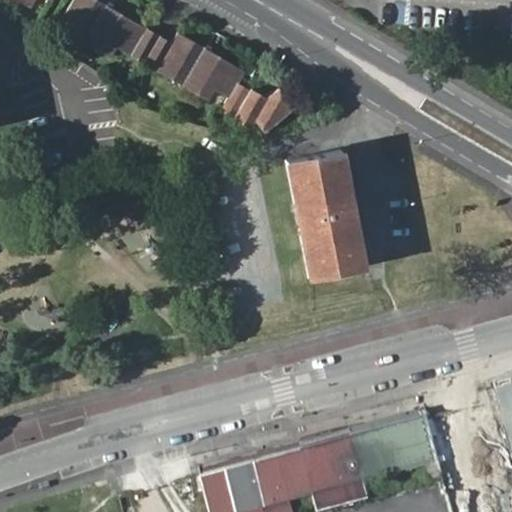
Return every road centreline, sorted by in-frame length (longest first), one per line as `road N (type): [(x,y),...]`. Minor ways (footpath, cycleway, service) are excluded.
road 1 (residential): [(0,476),(511,331)]
road 2 (residential): [(359,132),(237,157),(263,289)]
road 3 (residential): [(0,33),(12,49),(40,54),(64,82),(81,158)]
road 4 (tertiary): [(388,79),(251,0)]
road 5 (tertiary): [(511,151),(388,79)]
